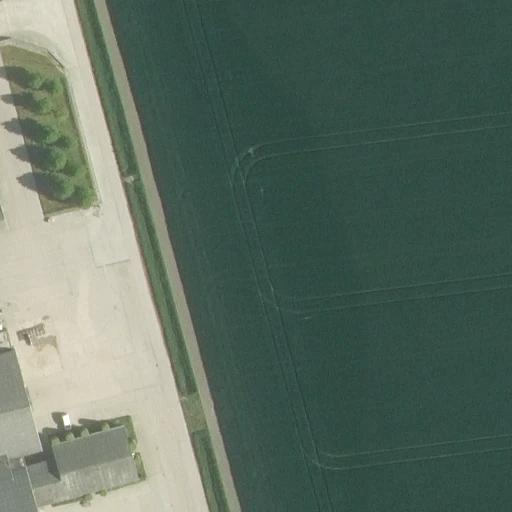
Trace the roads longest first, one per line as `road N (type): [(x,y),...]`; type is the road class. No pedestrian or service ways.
road 1 (unknown): [(40,272),(0,137)]
road 2 (unknown): [(157,374),(35,407)]
